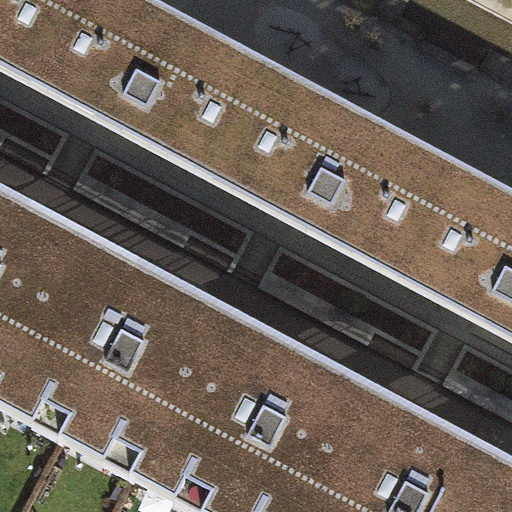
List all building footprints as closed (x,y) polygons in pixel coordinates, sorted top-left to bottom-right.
[(0,0),(0,73),(28,88),(73,0),(0,0)] [(73,0),(28,88),(215,185),(272,75),(128,0),(73,0)] [(215,185),(402,281),(459,172),(272,75),(215,185)] [(402,281),(511,337),(511,198),(459,172),(402,281)] [(0,203),(0,392),(79,245),(0,203)] [(79,245),(0,392),(0,411),(64,445),(132,481),(218,319),(79,245)] [(218,319),(132,481),(189,511),(298,511),(361,395),(218,319)] [(511,511),(511,475),(361,395),(298,511),(511,511)]
